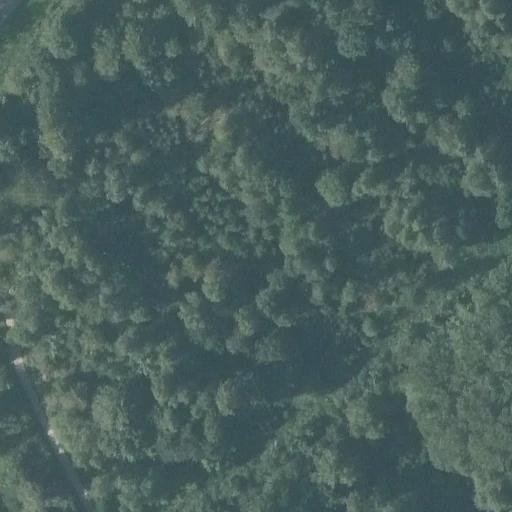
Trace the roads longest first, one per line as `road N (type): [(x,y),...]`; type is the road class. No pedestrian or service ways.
road 1 (track): [(175,511),(511,238)]
road 2 (track): [(83,511),(6,353)]
